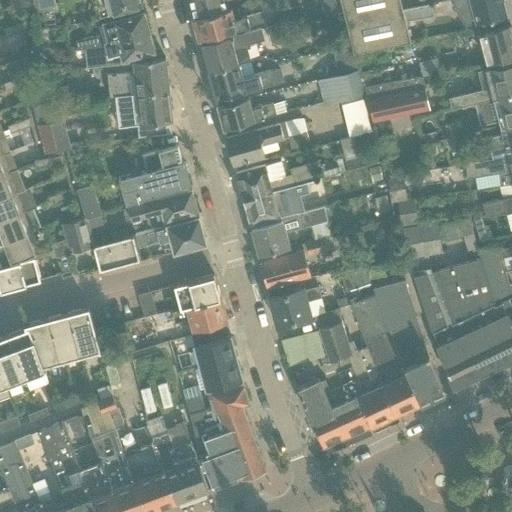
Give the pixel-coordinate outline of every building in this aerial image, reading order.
[(33,0),(34,12),(56,9),(54,0),(33,0)] [(139,0),(92,0),(97,17),(141,6),(139,0)] [(189,0),(195,19),(238,7),(238,6),(227,9),(224,0),(189,0)] [(320,0),(324,15),(344,10),(341,0),(320,0)] [(341,0),(344,10),(354,53),(410,39),(406,21),(403,9),(400,0),(341,0)] [(503,0),(452,0),(456,13),(466,25),(507,15),(503,0)] [(430,4),(403,9),(406,21),(432,16),(430,4)] [(238,7),(195,19),(200,39),(265,21),(262,11),(241,17),(238,7)] [(82,38),(76,40),(78,49),(85,49),(148,31),(143,13),(124,18),(111,21),(100,24),(102,33),(82,38)] [(26,19),(15,23),(18,31),(26,28),(26,19)] [(8,34),(18,31),(15,23),(5,27),(8,34)] [(279,24),(267,27),(271,42),(283,39),(279,24)] [(511,36),(509,26),(477,34),(485,64),(511,57),(511,36)] [(49,28),(34,29),(35,49),(46,49),(49,49),(49,28)] [(201,44),(209,72),(248,61),(250,60),(246,43),(265,38),(262,28),(232,36),(201,44)] [(148,31),(85,49),(87,65),(87,66),(87,68),(129,63),(129,62),(128,58),(134,56),(153,51),(148,31)] [(352,47),(333,52),(339,75),(357,71),(352,47)] [(35,49),(33,50),(34,66),(47,66),(46,49),(35,49)] [(26,57),(5,65),(11,80),(15,78),(18,86),(26,82),(26,57)] [(123,74),(107,76),(109,96),(116,95),(135,93),(154,91),(168,89),(165,58),(156,59),(134,61),(133,61),(134,73),(123,74)] [(437,58),(419,62),(422,76),(440,72),(437,58)] [(248,61),(209,72),(216,99),(235,94),(245,91),(273,84),(270,70),(254,74),(250,60),(248,61)] [(483,89),(448,98),(451,109),(453,108),(475,103),(511,93),(511,63),(486,69),(491,87),(483,89)] [(36,72),(36,104),(53,101),(51,71),(36,72)] [(339,75),(318,80),(324,104),(338,99),(340,98),(363,93),(357,71),(339,75)] [(421,76),(364,86),(367,100),(372,122),(428,109),(429,109),(424,87),(421,76)] [(6,90),(18,86),(15,78),(11,80),(3,83),(6,90)] [(135,93),(116,95),(118,116),(138,114),(139,124),(152,123),(172,121),(168,89),(154,91),(135,93)] [(343,111),(366,105),(363,93),(340,98),(343,111)] [(511,124),(511,93),(475,103),(481,125),(500,120),(501,128),(511,124)] [(249,96),(217,105),(224,128),(243,123),(255,119),(276,113),(273,102),(252,108),(249,96)] [(50,102),(34,106),(38,124),(55,120),(50,102)] [(346,123),(369,118),(366,105),(343,111),(346,123)] [(70,144),(63,117),(55,120),(38,124),(45,151),(70,145),(70,144)] [(29,118),(18,122),(21,129),(31,125),(29,118)] [(349,136),(372,131),(369,118),(346,123),(349,136)] [(303,119),(280,125),(284,139),(307,133),(303,119)] [(452,121),(442,124),(446,138),(456,135),(452,121)] [(18,122),(7,126),(10,133),(21,129),(18,122)] [(279,123),(246,132),(226,137),(233,163),(264,155),(261,145),(284,139),(280,125),(279,123)] [(503,134),(487,138),(492,160),(508,157),(511,156),(511,124),(501,128),(503,133),(503,134)] [(0,154),(2,153),(10,150),(3,131),(0,132),(0,154)] [(436,132),(420,136),(421,144),(437,140),(436,132)] [(376,137),(380,157),(396,153),(391,134),(376,137)] [(456,135),(446,138),(451,152),(460,149),(456,135)] [(189,186),(182,160),(179,161),(179,159),(181,159),(177,144),(159,149),(141,154),(145,170),(119,177),(126,203),(131,202),(143,199),(170,191),(189,186)] [(351,147),(342,149),(344,158),(344,160),(347,169),(359,166),(354,146),(351,147)] [(0,176),(9,173),(2,153),(0,154),(0,176)] [(49,165),(63,163),(61,154),(48,157),(49,165)] [(499,173),(501,186),(511,183),(511,156),(508,157),(466,164),(468,178),(499,173)] [(36,168),(49,165),(48,157),(34,160),(36,168)] [(255,166),(236,171),(243,199),(285,187),(295,185),(306,182),(311,180),(314,179),(310,163),(307,164),(290,168),(291,174),(285,176),(281,161),(266,165),(265,163),(255,166)] [(379,168),(370,170),(373,181),(382,179),(379,168)] [(0,198),(17,192),(25,189),(18,170),(9,173),(0,176),(0,198)] [(402,176),(387,179),(391,202),(406,200),(402,176)] [(285,187),(243,199),(250,224),(280,216),(280,217),(282,216),(282,217),(304,211),(299,194),(309,192),(306,182),(295,185),(285,187)] [(103,213),(95,183),(79,187),(87,217),(103,213)] [(501,198),(482,203),(485,215),(488,215),(511,211),(511,183),(501,186),(498,186),(501,198)] [(17,192),(0,198),(0,220),(24,211),(32,208),(36,207),(29,187),(25,189),(17,192)] [(62,200),(73,196),(71,189),(59,193),(62,200)] [(128,207),(123,208),(126,220),(131,218),(134,218),(146,214),(149,223),(152,225),(163,222),(177,218),(197,213),(190,190),(171,195),(157,199),(128,207)] [(48,197),(51,204),(62,200),(59,193),(48,197)] [(386,195),(375,198),(378,213),(389,210),(386,195)] [(412,199),(397,202),(398,205),(401,226),(413,223),(416,223),(412,200),(412,199)] [(304,211),(282,217),(283,220),(251,228),(258,255),(290,246),(286,232),(328,221),(324,206),(304,211)] [(24,211),(0,220),(0,242),(31,230),(39,227),(32,210),(32,208),(24,211)] [(481,216),(473,218),(480,242),(487,240),(481,216)] [(136,233),(135,234),(138,247),(140,247),(145,245),(169,239),(172,252),(186,249),(205,243),(204,241),(198,217),(178,222),(165,226),(143,232),(141,232),(138,233),(136,233)] [(93,245),(86,218),(62,225),(66,238),(68,246),(71,245),(73,251),(93,245)] [(434,224),(400,230),(405,257),(441,251),(439,241),(463,237),(466,251),(471,250),(472,255),(478,254),(470,221),(464,222),(434,226),(434,224)] [(0,242),(0,262),(1,264),(39,249),(31,230),(0,242)] [(93,245),(100,269),(139,258),(133,235),(93,245)] [(66,238),(52,244),(54,250),(66,246),(68,246),(66,238)] [(322,252),(319,240),(302,244),(306,256),(322,252)] [(497,244),(477,248),(480,258),(495,305),(499,303),(508,298),(511,296),(511,294),(505,271),(505,270),(511,269),(511,268),(511,255),(504,257),(503,253),(500,254),(497,244)] [(66,246),(54,250),(56,255),(57,257),(68,253),(66,246)] [(39,249),(1,264),(0,264),(0,287),(1,289),(40,279),(34,256),(40,254),(39,249)] [(303,249),(260,261),(267,288),(299,279),(299,278),(311,275),(306,256),(303,249)] [(480,258),(459,264),(474,308),(501,364),(511,358),(511,324),(511,323),(511,322),(506,313),(511,310),(511,305),(509,300),(499,303),(495,305),(480,258)] [(382,264),(366,267),(369,278),(385,275),(382,264)] [(459,264),(438,270),(454,325),(478,375),(501,364),(474,308),(459,264)] [(365,267),(340,271),(345,291),(365,284),(367,284),(370,283),(369,278),(366,267),(365,267)] [(454,325),(438,270),(413,276),(440,357),(439,357),(453,387),(478,375),(454,325)] [(174,285),(180,308),(220,297),(214,274),(174,285)] [(393,339),(406,371),(420,402),(444,392),(429,358),(404,279),(372,287),(375,294),(393,339)] [(302,288),(269,297),(277,326),(296,321),(310,317),(310,316),(325,312),(318,286),(302,290),(302,288)] [(351,302),(350,303),(367,346),(367,347),(382,383),(396,413),(420,403),(420,402),(406,371),(393,339),(375,294),(351,302)] [(220,297),(180,308),(171,311),(174,322),(188,318),(191,330),(226,320),(220,297)] [(345,297),(337,299),(339,307),(347,305),(345,297)] [(67,313),(78,356),(100,350),(94,330),(88,307),(67,313)] [(46,319),(58,362),(78,356),(67,313),(46,319)] [(26,324),(43,366),(58,362),(46,319),(26,324)] [(320,328),(330,359),(346,354),(351,352),(347,342),(341,322),(320,328)] [(8,335),(25,379),(45,371),(43,366),(26,324),(24,325),(25,328),(8,335)] [(208,330),(191,334),(194,347),(200,367),(236,357),(231,337),(230,335),(211,340),(208,330)] [(281,341),(285,353),(323,343),(320,330),(281,341)] [(0,338),(0,371),(6,386),(25,379),(8,335),(0,338)] [(351,352),(346,354),(356,376),(351,379),(372,424),(396,413),(382,383),(367,347),(367,346),(357,350),(353,340),(347,342),(351,352)] [(331,362),(321,365),(325,377),(337,372),(342,383),(351,379),(356,376),(346,354),(330,359),(331,362)] [(236,357),(200,367),(200,368),(206,389),(242,379),(242,377),(236,359),(236,357)] [(0,399),(10,396),(6,386),(0,371),(0,399)] [(297,387),(309,415),(335,403),(329,389),(324,379),(320,381),(318,377),(297,387)] [(335,403),(309,415),(323,446),(372,424),(351,379),(342,383),(329,389),(335,403)] [(107,383),(95,388),(100,400),(112,395),(107,383)] [(202,398),(186,402),(190,415),(200,453),(205,469),(212,487),(265,469),(242,404),(248,402),(243,384),(208,395),(212,408),(205,410),(202,398)] [(81,394),(72,397),(74,404),(84,400),(81,394)] [(97,401),(101,412),(118,406),(113,395),(112,395),(100,400),(97,401)] [(72,397),(63,401),(66,407),(74,404),(72,397)] [(46,407),(37,411),(39,417),(48,413),(46,407)] [(118,407),(108,411),(115,427),(116,426),(124,423),(118,407)] [(37,411),(28,414),(30,421),(39,417),(37,411)] [(19,414),(1,421),(5,431),(23,424),(19,414)] [(77,415),(61,422),(69,441),(85,435),(77,415)] [(61,422),(38,431),(60,486),(67,504),(70,511),(95,511),(80,470),(70,445),(69,441),(61,422)] [(143,452),(126,458),(129,466),(132,478),(144,511),(145,511),(175,501),(153,438),(148,424),(135,429),(143,452)] [(115,427),(91,436),(100,462),(118,511),(143,511),(132,478),(129,466),(126,458),(115,428),(115,427)] [(168,432),(153,438),(175,501),(208,489),(201,470),(195,453),(190,441),(173,447),(168,432)] [(30,434),(15,441),(19,449),(34,443),(30,434)] [(0,447),(0,467),(7,484),(18,511),(45,511),(39,495),(33,483),(19,449),(15,441),(0,447)] [(118,511),(100,462),(80,470),(95,511),(118,511)] [(43,479),(33,483),(39,495),(48,491),(43,479)] [(18,511),(7,484),(0,487),(0,511),(18,511)] [(48,491),(39,495),(45,511),(70,511),(67,504),(56,509),(48,491)]
